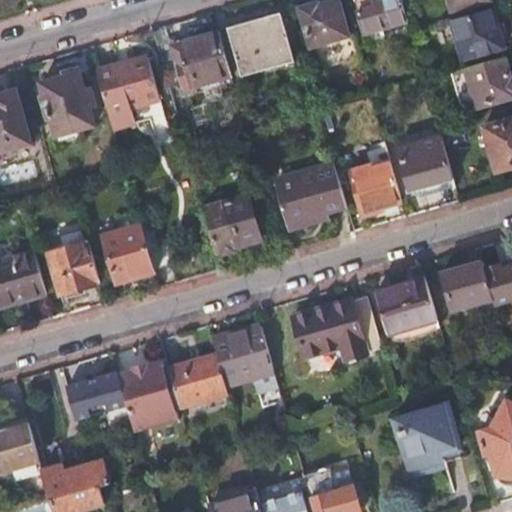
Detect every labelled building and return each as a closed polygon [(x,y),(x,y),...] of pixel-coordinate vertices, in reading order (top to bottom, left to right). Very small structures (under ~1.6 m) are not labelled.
[(410,23),(403,0),(356,0),(366,35),(410,23)] [(493,0),(492,0),(449,0),(453,11),(493,0)] [(362,59),(356,37),(352,38),(341,1),(322,4),(302,9),(320,71),(362,59)] [(506,49),(495,10),(453,22),(465,61),(506,49)] [(296,62),(283,15),(230,30),(243,77),(296,62)] [(233,77),(220,33),(173,47),(186,91),(233,77)] [(149,58),(99,72),(115,130),(166,116),(149,58)] [(511,98),(511,78),(506,59),(468,70),(479,109),(511,98)] [(87,92),(84,73),(44,85),(48,98),(44,99),(59,137),(97,127),(91,109),(98,107),(93,91),(87,92)] [(0,154),(33,144),(18,93),(0,97),(0,154)] [(511,168),(511,120),(486,128),(499,173),(511,168)] [(455,180),(443,137),(400,150),(412,193),(415,192),(455,180)] [(349,209),(336,163),(301,173),(303,180),(278,187),(290,231),(317,224),(316,218),(349,209)] [(365,213),(405,202),(393,163),(354,175),(365,213)] [(422,199),(458,188),(455,180),(415,192),(416,195),(422,199)] [(251,197),(207,209),(219,254),(264,241),(251,197)] [(157,274),(143,226),(105,237),(120,285),(157,274)] [(104,286),(91,244),(52,255),(64,297),(104,286)] [(0,308),(49,295),(37,253),(0,264),(0,308)] [(455,311),(495,299),(484,263),(444,274),(455,311)] [(421,337),(444,329),(428,277),(378,293),(390,335),(403,331),(421,337)] [(386,350),(371,296),(295,318),(307,360),(343,349),(346,361),(386,350)] [(276,372),(263,328),(215,341),(219,356),(228,386),(276,372)] [(219,356),(172,369),(172,370),(182,404),(183,408),(230,395),(228,386),(219,356)] [(165,363),(121,375),(136,429),(180,416),(176,405),(182,404),(172,370),(167,371),(165,363)] [(116,371),(65,386),(76,423),(127,408),(116,371)] [(293,432),(283,397),(273,399),(283,436),(293,432)] [(511,483),(511,401),(510,400),(494,428),(482,432),(488,453),(494,451),(504,483),(511,483)] [(460,455),(446,405),(397,419),(412,469),(460,455)] [(32,424),(30,419),(10,424),(12,430),(32,424)] [(12,430),(0,433),(0,474),(42,464),(32,424),(12,430)] [(48,485),(53,502),(102,488),(114,485),(106,454),(44,472),(48,485)] [(44,472),(42,464),(0,474),(0,480),(15,476),(21,493),(48,485),(44,472)] [(307,478),(316,511),(363,511),(356,487),(338,492),(332,471),(307,478)] [(102,488),(53,502),(55,511),(83,511),(106,505),(102,488)] [(264,502),(267,511),(309,511),(303,490),(264,502)] [(210,507),(211,511),(263,511),(258,493),(210,507)] [(55,511),(53,502),(18,511),(55,511)]
